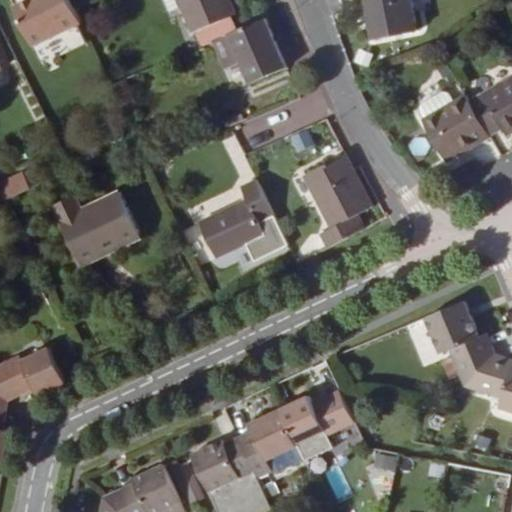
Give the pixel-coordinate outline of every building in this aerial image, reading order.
[(38,51),(87,26),(74,0),(45,0),(35,5),(20,13),(38,51)] [(165,0),(172,14),(186,8),(182,0),(165,0)] [(182,0),(186,8),(198,36),(201,35),(238,19),(240,18),(232,0),(182,0)] [(424,34),(416,0),(370,0),(380,44),(424,34)] [(206,48),(220,42),(243,32),(238,19),(201,35),(206,48)] [(256,85),(292,70),(271,20),(243,32),(220,42),(232,71),(247,64),(256,85)] [(129,94),(135,91),(130,80),(124,83),(129,94)] [(118,92),(126,108),(140,102),(135,91),(129,94),(124,83),(116,87),(118,92)] [(511,83),(474,105),(493,139),(507,131),(511,140),(511,83)] [(450,165),(494,139),(493,139),(474,105),(470,97),(426,122),(450,165)] [(325,236),(331,250),(357,237),(369,230),(363,217),(376,210),(357,173),(349,158),(310,178),(336,230),(325,236)] [(9,204),(36,191),(29,176),(2,189),(9,204)] [(265,223),(280,216),(263,181),(249,188),(255,201),(207,223),(223,258),(271,236),(265,223)] [(106,252),(144,234),(125,193),(87,212),(81,198),(60,207),(88,268),(109,258),(106,252)] [(146,240),(144,234),(106,252),(109,258),(146,240)] [(483,338),(468,304),(430,320),(445,356),(454,353),(469,389),(470,389),(499,356),(490,336),(483,338)] [(45,394),(71,382),(55,346),(28,360),(25,355),(0,367),(0,391),(13,402),(41,389),(45,394)] [(511,360),(499,356),(470,389),(508,401),(505,411),(511,412),(511,360)] [(13,402),(0,391),(0,460),(8,462),(13,435),(7,434),(13,402)] [(358,424),(343,392),(316,405),(312,398),(283,411),(300,446),(329,433),(332,436),(358,424)] [(255,433),(241,439),(257,472),(260,479),(275,471),(271,462),(301,448),(300,446),(283,411),(252,426),(255,433)] [(257,472),(241,439),(228,446),(226,441),(194,457),(218,506),(243,493),(238,482),(257,472)] [(397,470),(402,457),(383,451),(379,463),(397,470)] [(187,459),(181,462),(198,498),(203,495),(187,459)] [(198,498),(181,462),(174,465),(191,502),(198,498)] [(137,485),(107,500),(122,511),(187,511),(167,466),(136,481),(137,485)] [(343,468),(329,470),(333,495),(347,493),(343,468)] [(122,511),(107,500),(104,511),(122,511)]
